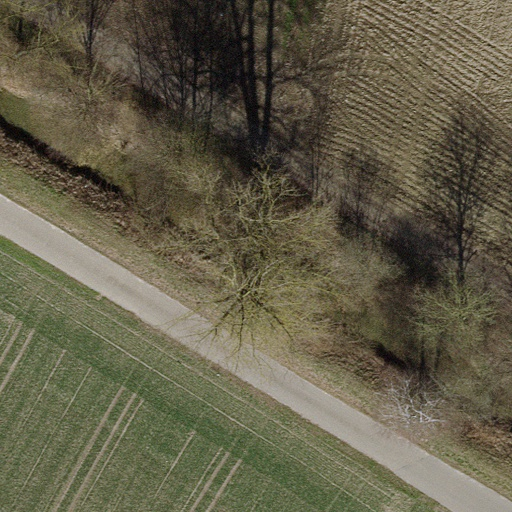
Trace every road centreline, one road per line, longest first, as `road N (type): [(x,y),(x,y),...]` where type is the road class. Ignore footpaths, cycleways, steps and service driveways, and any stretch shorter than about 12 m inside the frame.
road 1 (residential): [(490,511),(0,210)]
road 2 (track): [(19,0),(511,294)]
